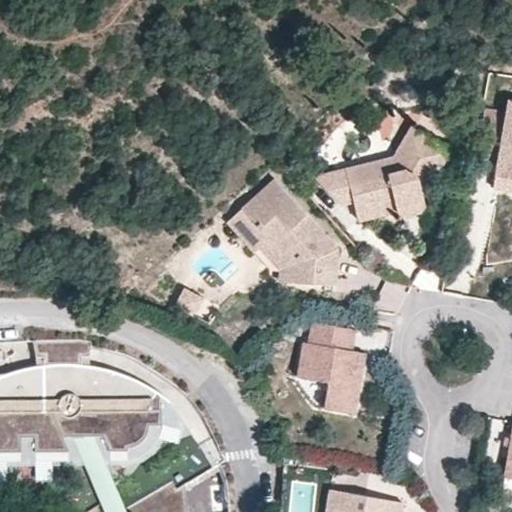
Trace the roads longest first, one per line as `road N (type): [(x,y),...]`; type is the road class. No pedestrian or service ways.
road 1 (residential): [(0,316),(98,323),(185,363),(219,400),(241,456),(249,511)]
road 2 (residential): [(448,396),(423,382),(412,355),(421,327),(446,311),(473,314),(493,332),(498,359),(486,384)]
road 3 (residential): [(448,396),(438,463),(459,511)]
